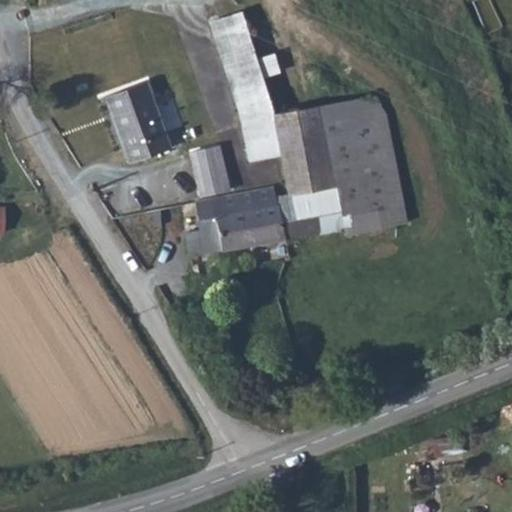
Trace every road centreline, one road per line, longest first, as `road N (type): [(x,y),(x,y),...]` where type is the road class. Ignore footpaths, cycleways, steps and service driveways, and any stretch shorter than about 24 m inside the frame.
road 1 (unclassified): [(248,470),(0,43)]
road 2 (secondary): [(269,463),(511,364)]
road 3 (secondary): [(128,511),(248,470)]
